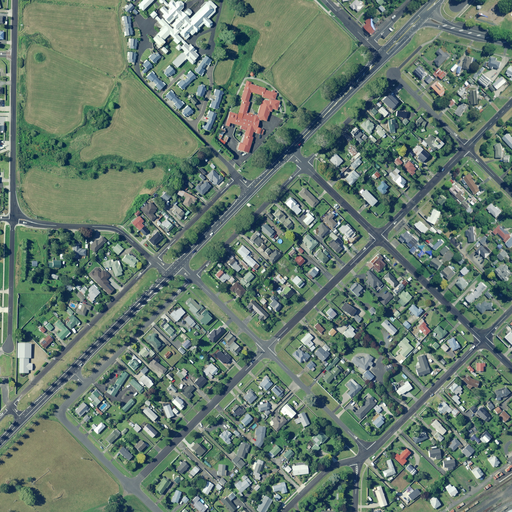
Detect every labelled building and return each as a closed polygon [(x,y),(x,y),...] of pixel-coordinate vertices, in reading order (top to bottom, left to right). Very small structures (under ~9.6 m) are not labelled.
[(139,0),(134,5),(140,11),(150,0),(139,0)] [(179,38),(181,40),(191,31),(193,33),(197,28),(195,26),(200,22),(205,28),(211,22),(205,16),(215,7),(209,2),(207,4),(204,1),(188,17),(185,15),(189,11),(185,7),(182,11),(179,8),(182,5),(176,0),(173,0),(172,1),(170,0),(165,0),(156,9),(160,14),(158,16),(160,18),(158,19),(154,15),(151,18),(159,26),(156,29),(158,30),(148,40),(156,48),(163,41),(162,40),(167,35),(175,43),(179,38)] [(360,3),(357,0),(351,6),(354,10),(356,9),(358,11),(363,6),(361,4),(363,3),(361,1),(360,3)] [(131,6),(127,2),(125,5),(124,3),(121,5),(123,7),(121,8),(125,12),(131,6)] [(121,30),(121,35),(129,35),(129,29),(127,29),(127,23),(128,23),(128,17),(120,17),(121,23),(122,23),(122,30),(121,30)] [(373,29),(369,18),(361,26),(368,33),(373,29)] [(136,40),(128,39),(128,43),(130,43),(129,49),(136,49),(136,40)] [(197,54),(184,41),(180,46),(177,44),(173,48),(175,50),(178,48),(181,50),(169,62),(174,67),(183,58),(188,63),(197,54)] [(449,57),(441,48),(437,52),(440,55),(435,61),(437,63),(436,64),(440,67),(449,57)] [(135,53),(127,52),(127,56),(129,56),(128,62),(134,63),(135,53)] [(159,56),(154,52),(146,60),(151,64),(159,56)] [(209,58),(202,54),(192,71),(200,75),(203,69),(201,68),(203,63),(206,65),(209,58)] [(473,58),(467,56),(463,68),(470,70),(473,58)] [(495,58),(491,57),(489,66),(500,68),(501,62),(494,61),(495,58)] [(152,66),(147,61),(142,65),(145,68),(141,72),(143,74),(145,73),(146,74),(148,72),(147,71),(152,66)] [(172,70),(167,65),(160,72),(165,77),(172,70)] [(425,72),(420,66),(414,72),(415,74),(417,72),(423,79),(427,75),(425,72)] [(443,72),(439,68),(433,74),(437,77),(439,76),(442,80),(447,75),(444,71),(443,72)] [(174,84),(180,90),(194,76),(188,70),(183,75),(184,77),(181,80),(179,79),(174,84)] [(152,85),(156,89),(162,84),(158,80),(156,81),(152,77),(153,75),(149,71),(143,76),(148,81),(149,80),(154,84),(152,85)] [(434,80),(430,75),(425,80),(430,84),(434,80)] [(486,87),(491,81),(483,75),(478,80),(486,87)] [(507,82),(502,77),(493,85),(498,90),(507,82)] [(444,89),(437,81),(432,86),(442,97),(447,93),(443,89),(444,89)] [(242,134),(239,144),(235,143),(234,149),(246,152),(251,132),(256,134),(258,127),(253,126),(255,119),(264,121),(268,108),(274,110),(276,101),(271,99),(273,92),(262,89),(263,87),(243,82),(235,114),(227,111),(224,122),(238,125),(236,132),(242,134)] [(204,86),(196,85),(194,94),(202,96),(204,86)] [(208,106),(216,109),(222,90),(214,88),(211,95),(214,95),(212,100),(210,99),(208,106)] [(463,91),(460,88),(456,92),(461,96),(466,92),(464,90),(463,91)] [(171,104),(175,108),(181,103),(177,98),(175,100),(171,95),(172,94),(168,90),(162,95),(167,100),(168,99),(172,103),(171,104)] [(478,104),(477,91),(470,91),(471,105),(478,104)] [(195,100),(189,94),(185,98),(191,104),(195,100)] [(397,101),(390,95),(384,101),(388,106),(392,102),(394,104),(397,101)] [(456,103),(452,99),(447,104),(451,107),(456,103)] [(467,107),(461,104),(455,113),(461,117),(467,107)] [(190,111),(185,106),(178,112),(183,117),(190,111)] [(387,113),(381,107),(377,111),(384,117),(387,113)] [(199,128),(206,131),(214,113),(206,110),(203,116),(206,117),(204,122),(201,121),(199,128)] [(420,117),(413,123),(416,126),(423,120),(420,117)] [(374,127),(366,119),(360,126),(368,135),(371,132),(370,131),(374,127)] [(395,124),(394,119),(387,120),(389,133),(394,133),(394,129),(397,128),(396,124),(395,124)] [(382,129),(378,126),(376,128),(379,132),(377,134),(381,137),(384,134),(381,130),(382,129)] [(362,134),(356,128),(353,131),(352,131),(350,133),(357,139),(356,140),(359,143),(362,140),(359,137),(362,134)] [(511,137),(511,138),(508,133),(502,138),(511,148),(511,137)] [(345,134),(342,137),(349,143),(352,139),(345,134)] [(434,140),(429,136),(424,142),(423,141),(421,143),(425,147),(427,145),(433,151),(436,148),(438,149),(443,144),(436,138),(434,140)] [(496,158),(501,158),(503,149),(501,143),(494,145),(496,151),(496,158)] [(429,155),(418,145),(412,151),(418,157),(417,158),(422,163),(429,155)] [(359,155),(352,148),(348,151),(355,159),(359,155)] [(342,161),(334,154),(331,157),(332,158),(329,161),(331,163),(336,167),(342,161)] [(361,163),(357,158),(350,165),(354,170),(361,163)] [(403,163),(396,158),(393,162),(399,167),(403,163)] [(412,165),(409,161),(402,167),(411,176),(414,173),(413,171),(415,169),(412,166),(412,165)] [(399,171),(396,168),(389,175),(393,179),(392,180),(401,188),(403,185),(405,182),(397,174),(399,171)] [(211,181),(212,180),(213,182),(216,186),(223,179),(219,175),(218,176),(212,170),(209,173),(208,171),(205,174),(211,181)] [(358,176),(353,170),(344,179),(348,182),(347,183),(350,186),(357,179),(356,178),(358,176)] [(379,175),(376,172),(371,177),(374,180),(379,175)] [(467,177),(465,175),(463,177),(464,179),(462,180),(465,185),(467,183),(473,192),(472,193),(474,195),(480,190),(470,175),(467,177)] [(211,185),(204,179),(197,185),(194,189),(201,195),(211,185)] [(388,187),(382,181),(380,183),(381,184),(376,189),(382,195),(386,191),(385,190),(388,187)] [(461,191),(455,185),(450,190),(456,196),(459,193),(461,191)] [(318,202),(304,188),(298,194),(312,208),(318,202)] [(376,201),(365,190),(360,195),(365,199),(364,200),(371,207),(376,201)] [(196,198),(184,192),(182,196),(185,198),(182,204),(188,207),(190,203),(193,204),(196,198)] [(450,201),(442,194),(440,197),(441,198),(438,201),(445,207),(450,201)] [(298,206),(290,197),(284,203),(296,215),(301,211),(297,207),(298,206)] [(152,214),(155,211),(154,210),(155,209),(149,202),(147,205),(146,204),(140,210),(151,222),(155,218),(152,214)] [(499,209),(496,207),(492,204),(487,209),(496,218),(502,212),(499,209)] [(184,214),(175,205),(171,209),(173,211),(171,212),(179,220),(184,214)] [(441,212),(433,208),(431,213),(433,214),(431,218),(429,217),(427,221),(436,225),(441,212)] [(284,214),(279,209),(273,215),(288,229),(293,224),(283,215),(284,214)] [(313,219),(308,213),(305,215),(307,217),(302,221),(307,225),(313,219)] [(333,216),(330,213),(327,217),(326,216),(322,220),(331,228),(335,224),(330,219),(333,216)] [(143,221),(138,216),(131,223),(143,236),(148,231),(141,224),(143,221)] [(167,220),(165,223),(163,222),(159,226),(162,229),(164,227),(168,231),(173,226),(167,220)] [(429,230),(420,221),(418,224),(417,223),(415,225),(423,233),(423,232),(425,233),(429,230)] [(274,232),(265,224),(264,225),(263,225),(260,227),(261,228),(260,230),(265,234),(270,239),(274,234),(273,233),(274,232)] [(324,236),(329,232),(321,224),(317,228),(318,229),(317,230),(319,232),(316,235),(319,238),(323,235),(324,236)] [(353,232),(346,225),(344,227),(343,225),(338,230),(342,234),(343,233),(347,238),(353,232)] [(506,231),(500,225),(493,232),(496,235),(498,233),(505,240),(504,241),(506,243),(511,237),(510,235),(511,234),(507,230),(506,231)] [(476,242),(474,229),(475,229),(475,227),(474,227),(474,226),(470,227),(470,230),(465,230),(466,237),(469,236),(470,242),(476,242)] [(410,251),(413,253),(421,245),(407,231),(399,239),(403,243),(405,240),(409,244),(409,243),(410,244),(409,245),(412,248),(410,251)] [(162,237),(157,232),(148,241),(153,246),(162,237)] [(262,250),(265,247),(262,244),(263,243),(255,235),(249,241),(252,244),(253,243),(257,247),(258,246),(262,250)] [(307,235),(302,241),(303,242),(303,243),(306,246),(305,247),(310,251),(317,243),(307,235)] [(490,240),(485,236),(480,241),(484,246),(490,240)] [(97,242),(95,240),(90,245),(91,246),(89,248),(94,253),(106,241),(102,237),(97,242)] [(454,242),(451,245),(457,249),(462,243),(454,237),(452,240),(454,242)] [(341,248),(333,239),(327,244),(336,253),(341,248)] [(444,243),(441,240),(433,247),(436,250),(444,243)] [(79,244),(73,243),(72,259),(78,259),(78,256),(85,256),(85,249),(79,249),(79,244)] [(123,249),(117,244),(112,250),(117,255),(123,249)] [(249,252),(242,246),(236,252),(243,258),(242,259),(254,270),(259,266),(247,255),(249,252)] [(449,250),(446,246),(440,252),(443,255),(449,250)] [(491,254),(483,246),(477,251),(480,255),(481,254),(486,259),(491,254)] [(325,250),(322,254),(320,252),(321,251),(319,249),(313,255),(322,264),(327,259),(325,257),(328,254),(325,250)] [(280,255),(276,250),(269,258),(270,259),(268,261),(272,264),(280,255)] [(508,254),(504,250),(497,256),(502,261),(504,259),(507,262),(511,258),(508,255),(508,254)] [(126,264),(127,263),(130,265),(129,266),(133,268),(138,260),(128,254),(127,256),(125,255),(121,261),(126,264)] [(375,275),(385,265),(379,259),(381,258),(377,254),(366,265),(375,275)] [(304,261),(298,255),(293,260),(299,266),(304,261)] [(233,258),(231,256),(228,260),(227,260),(225,262),(237,272),(240,268),(236,264),(237,263),(232,259),(233,258)] [(442,263),(435,257),(430,264),(438,269),(442,263)] [(60,261),(56,261),(56,258),(52,258),(52,261),(52,263),(47,262),(47,268),(60,268),(60,261)] [(113,262),(112,259),(102,263),(105,269),(111,267),(115,277),(121,275),(120,272),(122,271),(118,260),(113,262)] [(248,268),(241,261),(239,263),(246,270),(248,268)] [(505,267),(502,264),(495,271),(505,281),(511,274),(511,272),(505,266),(505,267)] [(456,273),(448,266),(439,274),(443,278),(445,276),(449,280),(456,273)] [(469,271),(465,267),(461,272),(465,276),(469,271)] [(307,276),(310,279),(312,278),(317,272),(313,268),(308,274),(309,274),(307,276)] [(109,276),(103,270),(100,273),(97,270),(93,274),(91,272),(88,275),(108,295),(113,290),(107,284),(108,283),(105,280),(109,276)] [(366,276),(367,280),(364,282),(368,286),(369,285),(372,289),(375,285),(377,287),(381,284),(368,270),(365,274),(366,276)] [(221,274),(218,271),(215,275),(222,283),(226,279),(227,280),(230,277),(226,274),(225,275),(222,273),(221,274)] [(253,277),(248,272),(242,278),(247,282),(253,277)] [(398,283),(388,273),(383,278),(393,288),(398,283)] [(285,281),(279,275),(274,281),(276,283),(278,281),(281,285),(285,281)] [(294,283),(291,285),(295,289),(297,287),(299,288),(301,286),(301,285),(304,282),(298,275),(292,281),(294,283)] [(465,282),(461,278),(459,280),(459,281),(456,284),(463,290),(469,284),(465,281),(465,282)] [(407,283),(404,280),(398,286),(401,289),(407,283)] [(245,291),(236,282),(228,289),(232,293),(233,292),(239,297),(245,291)] [(476,289),(477,290),(476,291),(475,291),(470,296),(469,295),(466,298),(471,303),(476,298),(477,298),(482,293),(481,293),(487,287),(481,282),(479,285),(479,286),(476,289)] [(73,287),(69,283),(65,288),(69,292),(73,287)] [(356,287),(353,284),(348,289),(357,297),(359,295),(357,293),(362,288),(358,284),(356,287)] [(91,301),(99,292),(92,285),(88,290),(89,291),(86,295),(89,297),(89,298),(91,301)] [(87,290),(84,286),(81,289),(79,291),(83,294),(87,290)] [(293,293),(286,286),(278,294),(284,300),(287,298),(288,299),(293,293)] [(405,293),(403,291),(397,296),(400,299),(397,302),(402,307),(411,297),(406,292),(405,293)] [(84,298),(79,292),(76,295),(81,301),(84,298)] [(393,297),(388,292),(379,301),(384,306),(393,297)] [(276,300),(272,296),(269,299),(272,301),(269,305),(276,312),(281,306),(276,301),(276,300)] [(188,298),(182,303),(186,307),(185,308),(192,316),(200,307),(197,304),(195,306),(188,298)] [(264,312),(252,300),(247,304),(248,304),(245,307),(249,311),(252,309),(259,316),(257,318),(260,322),(263,319),(263,320),(268,315),(264,312)] [(492,303),(485,302),(481,305),(479,303),(476,307),(482,313),(487,310),(492,310),(492,303)] [(90,307),(82,303),(82,305),(79,304),(77,309),(77,308),(75,313),(83,316),(86,309),(89,311),(90,307)] [(350,317),(353,313),(355,311),(345,303),(340,309),(350,317)] [(417,309),(412,305),(408,309),(416,317),(422,311),(419,308),(417,309)] [(73,313),(67,307),(64,310),(70,315),(73,313)] [(184,313),(179,307),(175,312),(174,310),(169,315),(176,322),(184,313)] [(210,317),(203,309),(193,318),(201,326),(210,317)] [(336,315),(330,309),(325,313),(332,320),(336,315)] [(359,317),(355,315),(352,319),(358,323),(363,316),(361,314),(359,317)] [(79,322),(71,315),(68,318),(70,320),(65,325),(70,329),(75,324),(76,325),(79,322)] [(195,324),(188,316),(183,320),(191,328),(195,324)] [(61,340),(64,337),(65,338),(70,333),(69,332),(58,320),(54,325),(58,330),(59,329),(61,331),(56,336),(61,340)] [(396,331),(385,320),(380,325),(391,336),(396,331)] [(425,325),(421,320),(418,323),(420,325),(417,328),(419,330),(418,331),(420,333),(421,332),(424,336),(429,331),(424,326),(425,325)] [(410,326),(405,321),(402,324),(407,329),(410,326)] [(173,331),(165,323),(163,326),(164,327),(162,329),(169,335),(173,331)] [(323,330),(317,324),(313,327),(320,334),(323,330)] [(438,341),(446,333),(443,330),(443,331),(438,326),(433,331),(437,335),(435,337),(438,341)] [(354,330),(351,328),(350,329),(348,328),(343,334),(349,340),(355,335),(352,332),(354,330)] [(336,332),(332,329),(328,333),(332,337),(336,332)] [(145,341),(146,342),(147,341),(158,352),(164,345),(156,338),(157,336),(153,332),(150,336),(148,335),(145,339),(145,341)] [(423,338),(418,332),(413,336),(419,342),(423,338)] [(233,337),(228,333),(224,337),(226,339),(225,340),(227,343),(233,337)] [(312,338),(308,333),(300,341),(305,345),(309,348),(312,344),(309,341),(312,338)] [(182,334),(180,336),(187,344),(190,341),(182,334)] [(52,340),(48,336),(39,344),(43,348),(52,340)] [(409,341),(404,337),(397,345),(399,347),(400,346),(402,349),(398,353),(403,358),(412,348),(407,343),(409,341)] [(454,342),(453,338),(447,341),(452,351),(459,348),(456,341),(454,342)] [(240,350),(233,342),(228,346),(226,344),(224,346),(227,348),(225,349),(227,351),(228,350),(235,357),(238,353),(237,353),(240,350)] [(15,356),(18,356),(17,373),(25,373),(25,357),(29,357),(30,343),(15,343),(15,356)] [(151,350),(149,352),(144,347),(138,353),(144,359),(148,354),(151,357),(154,353),(151,350)] [(324,352),(320,347),(313,353),(321,362),(329,354),(326,350),(324,352)] [(305,352),(303,354),(301,352),(298,349),(291,355),(299,363),(302,361),(304,362),(310,357),(305,352)] [(372,358),(367,355),(364,359),(360,357),(358,359),(354,357),(351,362),(355,365),(355,366),(358,368),(358,367),(364,371),(368,366),(370,367),(372,363),(370,362),(372,358)] [(429,372),(423,355),(417,357),(419,365),(414,366),(417,376),(429,372)] [(139,365),(133,359),(127,365),(134,371),(139,365)] [(166,369),(152,360),(148,365),(162,375),(166,369)] [(315,365),(311,361),(306,366),(311,372),(314,369),(312,367),(315,365)] [(217,370),(211,363),(202,372),(206,376),(209,373),(212,375),(214,374),(215,375),(217,373),(216,372),(217,370)] [(484,367),(484,364),(476,364),(475,371),(482,372),(482,367),(484,367)] [(341,369),(337,365),(331,371),(326,367),(324,369),(327,372),(321,379),(327,384),(341,369)] [(466,369),(474,377),(476,375),(472,371),(473,371),(469,366),(466,369)] [(117,385),(125,373),(120,370),(111,384),(109,382),(103,392),(110,396),(117,385)] [(367,370),(361,376),(368,382),(373,377),(367,370)] [(180,373),(178,371),(176,374),(181,379),(186,375),(182,371),(180,373)] [(145,377),(143,375),(139,380),(148,389),(153,384),(148,379),(149,377),(147,375),(145,377)] [(476,388),(478,382),(470,379),(466,375),(461,380),(467,385),(466,386),(469,389),(472,387),(476,388)] [(206,381),(201,376),(193,383),(199,388),(206,381)] [(268,378),(265,376),(262,379),(263,380),(259,385),(265,391),(271,384),(267,379),(268,378)] [(140,387),(129,378),(126,382),(136,391),(140,387)] [(355,386),(350,381),(345,386),(350,390),(346,394),(351,398),(361,388),(357,384),(355,386)] [(403,383),(402,381),(398,383),(401,387),(395,391),(399,396),(406,391),(407,391),(411,388),(406,381),(403,383)] [(460,391),(462,389),(455,383),(449,389),(455,395),(458,393),(460,395),(462,392),(460,391)] [(176,390),(171,385),(167,389),(168,391),(170,389),(174,393),(176,390)] [(193,389),(189,385),(181,394),(187,399),(191,395),(189,393),(193,389)] [(271,390),(277,397),(278,396),(279,398),(283,394),(275,386),(271,390)] [(509,393),(505,388),(494,391),(496,401),(500,400),(499,398),(510,395),(509,393)] [(103,399),(95,391),(89,397),(93,402),(92,403),(95,407),(103,399)] [(255,398),(248,391),(246,392),(247,393),(243,398),(249,404),(255,398)] [(451,398),(457,405),(460,403),(457,400),(458,399),(455,395),(451,398)] [(179,400),(176,396),(171,401),(180,410),(183,407),(181,404),(183,402),(179,399),(179,400)] [(132,401),(128,398),(118,408),(122,411),(132,401)] [(374,404),(368,398),(363,403),(364,404),(354,414),(359,419),(374,404)] [(447,407),(442,401),(438,405),(439,406),(436,408),(443,415),(446,412),(448,413),(450,411),(455,416),(459,412),(455,408),(453,409),(449,405),(447,407)] [(259,403),(260,405),(257,406),(259,412),(269,409),(267,403),(262,404),(262,402),(259,403)] [(87,408),(83,403),(74,411),(80,417),(85,412),(84,411),(87,408)] [(291,408),(286,404),(279,412),(283,416),(285,414),(290,418),(294,413),(290,409),(291,408)] [(157,417),(145,405),(142,408),(144,409),(142,411),(152,422),(157,417)] [(173,416),(168,405),(162,407),(167,419),(173,416)] [(241,410),(236,406),(231,411),(238,417),(240,414),(241,415),(245,411),(243,409),(241,410)] [(501,412),(497,407),(493,410),(504,422),(509,418),(503,410),(501,412)] [(490,417),(480,408),(475,414),(485,423),(490,417)] [(309,424),(303,412),(297,415),(298,418),(294,421),(296,424),(300,422),(302,427),(309,424)] [(252,419),(247,414),(244,417),(240,421),(245,426),(252,419)] [(384,421),(378,414),(375,417),(376,418),(372,423),(377,428),(384,421)] [(279,419),(276,416),(271,421),(269,422),(270,426),(272,425),(274,427),(273,429),(276,432),(287,421),(282,417),(279,419)] [(441,425),(436,420),(431,425),(441,435),(445,431),(440,426),(441,425)] [(105,427),(101,423),(96,427),(93,424),(91,426),(92,427),(91,428),(97,434),(105,427)] [(146,425),(145,424),(144,425),(143,424),(140,427),(151,438),(156,433),(147,424),(146,425)] [(255,429),(254,438),(255,438),(256,440),(253,444),(259,448),(263,440),(265,427),(258,426),(257,429),(255,429)] [(118,435),(114,431),(105,440),(109,444),(118,435)] [(227,433),(224,431),(219,436),(226,444),(227,443),(228,444),(231,441),(227,438),(230,435),(228,432),(227,433)] [(319,431),(310,440),(315,445),(311,448),(315,453),(320,448),(318,446),(325,438),(319,431)] [(491,437),(485,431),(479,437),(481,438),(479,440),(484,445),(491,437)] [(426,438),(423,432),(411,437),(414,444),(426,438)] [(443,439),(437,433),(433,436),(439,442),(443,439)] [(479,441),(473,435),(469,439),(472,442),(473,440),(477,443),(479,441)] [(447,447),(452,452),(457,447),(459,449),(462,446),(454,438),(450,442),(451,443),(447,447)] [(145,446),(140,440),(133,447),(139,452),(145,446)] [(239,458),(243,459),(245,453),(246,453),(249,445),(241,442),(236,456),(231,461),(239,469),(245,464),(239,458)] [(220,451),(213,444),(211,447),(214,450),(213,451),(217,455),(220,451)] [(280,450),(276,446),(267,454),(271,459),(280,450)] [(128,461),(132,456),(129,454),(131,452),(127,448),(125,449),(122,447),(118,451),(128,461)] [(436,450),(435,447),(431,448),(431,450),(428,451),(429,458),(435,457),(435,460),(440,459),(439,449),(436,450)] [(213,456),(205,448),(199,453),(208,461),(213,456)] [(410,453),(405,448),(399,455),(396,453),(393,457),(401,466),(406,461),(404,459),(410,453)] [(294,454),(289,449),(283,456),(287,460),(294,454)] [(494,466),(495,467),(497,466),(497,465),(499,463),(493,455),(487,460),(492,467),(494,466)] [(262,462),(257,460),(256,463),(253,462),(252,466),(253,466),(252,469),(254,470),(252,475),(255,476),(254,479),(259,480),(260,477),(257,477),(262,462)] [(395,474),(390,460),(386,461),(389,469),(382,472),(384,478),(395,474)] [(454,466),(453,460),(442,461),(443,468),(447,468),(447,470),(452,469),(452,467),(454,466)] [(181,463),(180,461),(178,463),(180,465),(176,470),(180,474),(188,467),(183,461),(181,463)] [(303,466),(302,462),(295,463),(296,466),(291,467),(293,476),(308,474),(307,466),(303,466)] [(198,470),(195,467),(193,469),(191,467),(188,470),(190,472),(189,473),(192,476),(198,470)] [(483,475),(477,467),(471,471),(476,479),(483,475)] [(251,483),(244,475),(241,478),(243,481),(241,483),(239,481),(234,485),(240,493),(251,483)] [(170,483),(163,478),(159,484),(160,484),(155,491),(161,495),(166,487),(167,488),(170,483)] [(213,485),(207,482),(201,492),(207,495),(213,485)] [(286,492),(284,482),(280,483),(280,484),(272,486),(273,492),(280,490),(281,494),(286,492)] [(451,487),(449,485),(444,488),(450,497),(457,493),(452,486),(451,487)] [(386,505),(380,486),(375,487),(376,490),(374,491),(379,507),(386,505)] [(419,494),(415,489),(407,495),(411,500),(419,494)] [(172,497),(170,502),(174,503),(174,502),(176,503),(181,492),(175,490),(172,497)] [(234,497),(231,493),(223,499),(223,498),(219,501),(223,505),(223,504),(230,511),(231,511),(236,509),(229,501),(234,497)] [(265,511),(272,500),(263,495),(261,498),(263,499),(256,511),(258,511),(265,511)] [(199,499),(196,496),(191,500),(194,503),(192,505),(199,511),(200,511),(202,511),(208,507),(205,504),(203,506),(198,500),(199,499)] [(440,505),(435,498),(434,499),(433,497),(432,498),(431,496),(427,499),(434,509),(440,505)]
